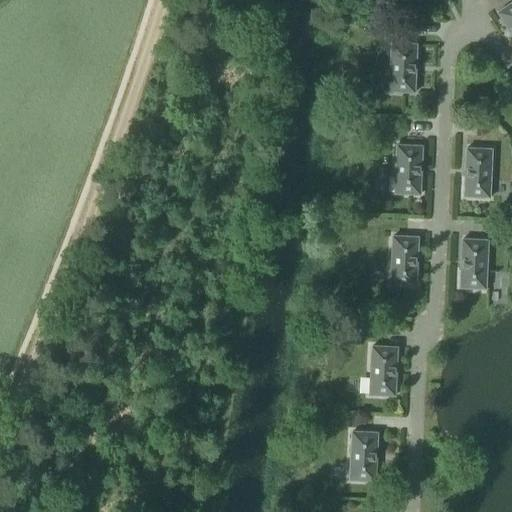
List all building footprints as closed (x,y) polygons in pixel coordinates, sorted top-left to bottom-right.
[(511,36),(511,3),(497,14),(511,36)] [(414,94),(416,46),(390,44),(388,93),(414,94)] [(419,196),(421,147),(396,146),(393,195),(419,196)] [(489,199),(491,151),(466,149),(463,198),(489,199)] [(415,287),(417,238),(392,237),(389,286),(415,287)] [(485,290),(487,241),(461,240),(459,289),(485,290)] [(394,397),(396,348),(370,347),(369,396),(394,397)] [(374,482),(377,434),(351,432),(349,481),(374,482)]
